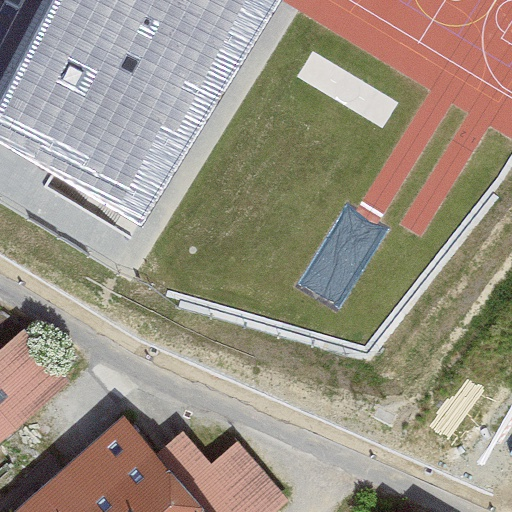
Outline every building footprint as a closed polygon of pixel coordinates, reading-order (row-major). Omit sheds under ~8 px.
[(0,0),(0,213),(96,270),(132,211),(261,0),(0,0)] [(21,321),(0,339),(0,434),(68,377),(21,321)] [(215,511),(118,405),(0,511),(215,511)] [(511,405),(495,433),(511,443),(511,405)] [(395,511),(384,502),(375,511),(395,511)]
